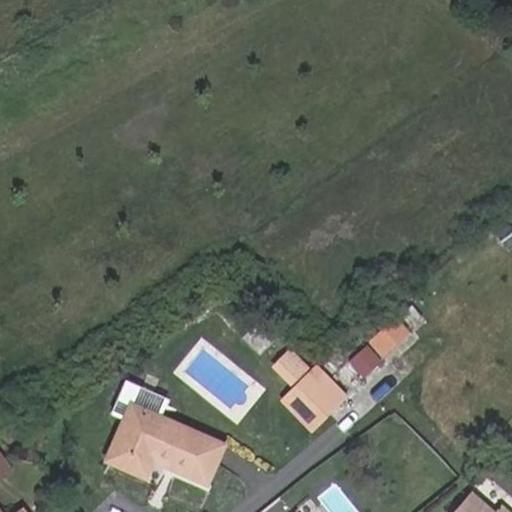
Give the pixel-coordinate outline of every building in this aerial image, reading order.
[(361,345),(372,356),(394,332),(383,322),(361,345)] [(295,386),(307,374),(288,355),(276,368),(295,386)] [(307,374),(295,386),(281,403),(309,430),(337,402),(307,374)] [(132,410),(108,463),(146,478),(153,462),(206,483),(221,450),(132,410)] [(0,478),(10,471),(0,456),(0,478)] [(507,511),(499,503),(492,511),(469,494),(453,511),(507,511)]
